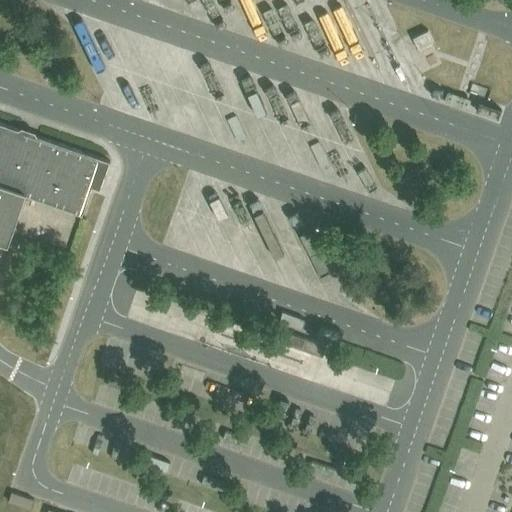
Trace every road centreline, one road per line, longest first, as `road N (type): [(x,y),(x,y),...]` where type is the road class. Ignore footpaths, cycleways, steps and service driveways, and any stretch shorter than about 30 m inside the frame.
road 1 (unclassified): [(83,0),(511,140)]
road 2 (unclassified): [(85,315),(419,430)]
road 3 (unclassified): [(111,243),(445,354)]
road 4 (unclassified): [(477,257),(147,142)]
road 5 (unclassified): [(55,400),(385,511)]
road 6 (unclassified): [(118,511),(36,482),(33,467),(55,400)]
road 7 (unclassified): [(147,142),(0,89)]
